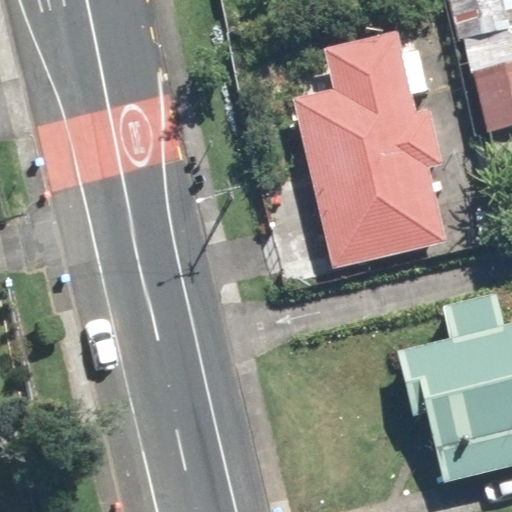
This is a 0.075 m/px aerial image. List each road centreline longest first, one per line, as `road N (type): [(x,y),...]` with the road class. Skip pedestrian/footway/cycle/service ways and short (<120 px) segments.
road 1 (tertiary): [(201,511),(83,0)]
road 2 (unknown): [(150,291),(511,210)]
